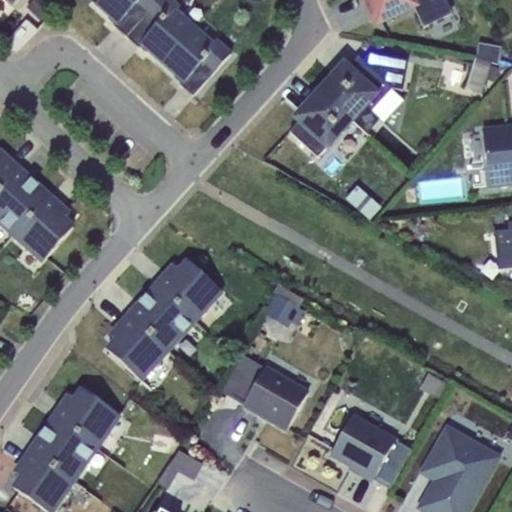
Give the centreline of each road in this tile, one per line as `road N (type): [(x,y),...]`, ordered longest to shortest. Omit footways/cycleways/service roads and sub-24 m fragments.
road 1 (residential): [(195,163),(70,54),(48,52),(7,88)]
road 2 (residential): [(0,400),(63,310),(142,220)]
road 3 (residential): [(195,163),(297,52),(310,30),(304,0)]
road 4 (residential): [(7,88),(142,220)]
